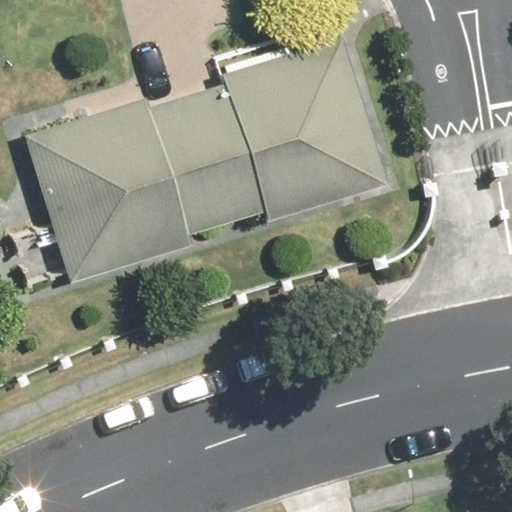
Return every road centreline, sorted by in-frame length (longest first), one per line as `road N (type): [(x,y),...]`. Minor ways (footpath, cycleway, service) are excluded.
road 1 (residential): [(64,511),(205,444),(473,374)]
road 2 (residential): [(473,374),(448,75),(458,0)]
